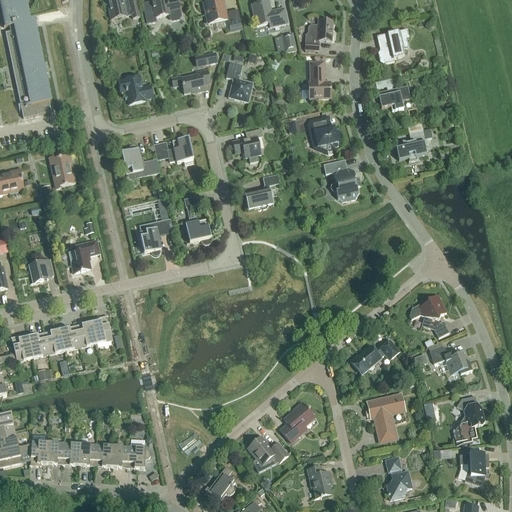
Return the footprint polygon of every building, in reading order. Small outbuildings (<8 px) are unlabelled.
[(31,29),(24,0),(0,0),(0,9),(4,29),(9,28),(10,33),(5,34),(23,120),(51,115),(33,28),(31,29)] [(140,19),(135,0),(134,0),(123,3),(122,0),(106,0),(111,22),(132,17),(133,21),(140,19)] [(155,19),(169,16),(169,20),(173,22),(179,21),(180,18),(179,11),(177,0),(166,3),(165,0),(150,0),(153,8),(152,8),(150,10),(151,13),(144,15),(146,26),(156,24),(155,19)] [(223,0),(203,5),(208,26),(227,22),(229,30),(241,28),(238,11),(226,14),(223,0)] [(271,13),(269,3),(251,7),(256,29),(269,26),(270,30),(288,26),(284,10),(271,13)] [(305,37),(305,45),(305,52),(319,53),(319,43),(331,43),(332,23),(329,23),(328,21),(323,21),(322,23),(318,22),(318,27),(310,27),(308,29),(308,35),(305,37)] [(393,61),(404,58),(402,50),(408,49),(406,40),(409,40),(407,31),(377,38),(380,52),(378,55),(380,64),(383,66),(394,63),(393,61)] [(284,55),(296,53),(292,35),(280,38),(284,55)] [(217,65),(214,54),(194,59),(196,70),(217,65)] [(228,100),(248,105),(253,85),(239,82),(242,68),(229,64),(226,80),(233,82),(228,100)] [(324,84),(324,71),(324,64),(310,64),(310,85),(308,85),(309,101),(331,100),(330,84),(324,84)] [(182,87),(184,96),(196,93),(197,95),(205,93),(203,86),(210,85),(207,72),(196,75),(196,77),(181,80),(181,79),(171,81),(173,89),(182,87)] [(142,90),(140,78),(123,82),(123,83),(118,84),(120,95),(126,94),(129,107),(146,103),(145,101),(153,100),(150,88),(142,90)] [(407,88),(377,95),(381,110),(391,108),(392,114),(403,111),(401,103),(410,101),(407,88)] [(317,146),(318,152),(328,157),(335,155),(334,149),(338,148),(340,144),(338,133),(335,134),(334,129),(327,131),(324,120),(311,123),(308,127),(313,147),(317,146)] [(241,142),(233,144),(235,156),(243,154),(245,160),(248,159),(250,165),(258,163),(257,157),(260,157),(257,140),(262,139),(260,131),(245,134),(247,142),(242,143),(241,142)] [(396,150),(399,163),(408,160),(409,164),(418,162),(417,159),(428,156),(424,141),(432,139),(431,131),(418,134),(420,142),(406,145),(407,148),(396,150)] [(174,152),(167,153),(170,164),(176,163),(177,165),(193,162),(188,140),(172,144),(174,152)] [(161,146),(154,148),(158,163),(165,161),(161,146)] [(138,151),(137,152),(137,151),(136,150),(135,149),(135,148),(134,148),(133,148),(132,148),(131,148),(130,149),(129,150),(128,151),(128,152),(128,153),(128,154),(121,155),(126,177),(128,176),(129,182),(159,175),(156,162),(141,165),(138,151)] [(52,176),(73,172),(70,158),(54,161),(54,159),(49,160),(52,176)] [(344,162),(323,167),(325,177),(330,176),(334,178),(336,185),(334,186),(332,187),(331,189),(330,191),(332,193),(334,194),(336,194),(337,201),(342,204),(355,201),(359,197),(357,190),(359,189),(357,180),(355,181),(353,174),(349,171),(347,171),(344,162)] [(22,171),(6,174),(11,195),(25,192),(21,176),(23,176),(22,171)] [(60,188),(76,185),(73,172),(52,176),(56,192),(61,191),(60,188)] [(0,197),(11,195),(6,174),(0,175),(0,197)] [(248,213),(273,207),(269,188),(280,186),(278,177),(262,180),(264,188),(262,191),(258,192),(256,195),(245,198),(248,213)] [(201,197),(183,201),(185,210),(203,206),(201,197)] [(211,241),(207,222),(196,224),(195,219),(189,221),(190,225),(185,227),(189,246),(201,243),(201,244),(202,244),(202,245),(203,246),(204,246),(205,247),(206,247),(207,247),(208,247),(209,246),(210,246),(210,245),(211,244),(211,243),(211,242),(211,241)] [(144,256),(151,254),(151,255),(152,256),(153,257),(154,257),(154,258),(155,258),(156,258),(157,258),(158,257),(159,256),(160,255),(160,254),(160,253),(160,252),(161,252),(158,238),(173,235),(170,222),(140,228),(141,234),(139,234),(144,256)] [(75,248),(76,252),(68,254),(70,266),(71,266),(73,276),(91,272),(88,259),(100,257),(97,243),(75,248)] [(53,278),(50,262),(29,267),(33,285),(48,282),(47,279),(53,278)] [(424,319),(421,328),(434,332),(438,341),(449,335),(443,324),(439,326),(438,323),(440,319),(446,315),(437,298),(427,303),(428,304),(420,309),(419,307),(412,311),(409,318),(411,322),(419,318),(424,319)] [(91,325),(96,346),(112,343),(107,318),(96,321),(97,323),(91,325)] [(80,350),(96,346),(91,325),(75,328),(80,350)] [(80,350),(75,328),(60,332),(64,353),(80,350)] [(60,332),(44,335),(49,357),(64,353),(60,332)] [(44,335),(28,339),(33,361),(49,357),(44,335)] [(11,341),(15,356),(17,363),(16,363),(17,364),(33,361),(28,339),(22,340),(22,338),(9,340),(10,341),(11,341)] [(361,377),(369,371),(371,371),(374,369),(374,366),(381,360),(385,357),(389,362),(399,354),(390,343),(380,351),(376,355),(370,348),(363,354),(364,354),(359,359),(358,357),(350,364),(361,377)] [(472,374),(468,365),(465,366),(463,361),(462,362),(459,353),(447,357),(444,349),(429,354),(434,366),(445,362),(451,378),(459,375),(460,378),(472,374)] [(15,356),(0,359),(0,366),(16,363),(17,363),(15,356)] [(418,365),(428,363),(427,356),(417,358),(418,365)] [(40,373),(42,381),(54,378),(52,370),(40,373)] [(17,385),(20,394),(26,393),(24,383),(17,385)] [(401,397),(397,398),(367,405),(369,413),(365,414),(367,420),(371,419),(371,421),(374,420),(380,446),(396,442),(390,416),(405,413),(401,397)] [(474,398),(461,401),(456,408),(463,413),(465,420),(459,429),(461,443),(455,445),(456,448),(472,445),(471,442),(476,441),(474,430),(476,430),(478,430),(478,429),(481,429),(484,424),(483,421),(479,418),(482,414),(480,413),(478,407),(476,406),(474,398)] [(280,433),(291,446),(307,432),(304,428),(314,419),(301,405),(293,412),(294,413),(284,422),(288,426),(280,433)] [(11,417),(0,419),(0,436),(14,433),(11,417)] [(0,453),(18,449),(14,433),(0,436),(0,453)] [(261,439),(248,450),(257,460),(252,464),(258,475),(278,464),(279,465),(288,458),(278,445),(271,451),(261,439)] [(31,453),(30,467),(28,467),(28,468),(41,468),(41,466),(47,466),(48,444),(31,443),(31,446),(32,446),(31,453)] [(63,467),(64,445),(48,444),(47,466),(63,467)] [(80,446),(64,445),(63,467),(79,468),(80,446)] [(19,456),(31,453),(32,446),(31,446),(18,449),(0,453),(0,470),(22,465),(19,456)] [(80,446),(79,468),(95,469),(97,447),(80,446)] [(113,448),(97,447),(95,469),(111,470),(113,448)] [(128,471),(129,449),(113,448),(111,470),(128,471)] [(129,449),(128,471),(144,472),(145,462),(146,462),(147,462),(148,461),(149,461),(149,460),(150,459),(150,458),(150,457),(150,456),(150,455),(150,454),(149,453),(148,453),(148,452),(147,452),(146,451),(145,451),(145,449),(129,449)] [(451,452),(438,453),(433,454),(434,462),(452,460),(451,452)] [(460,473),(458,480),(465,482),(464,484),(482,490),(486,478),(483,477),(485,470),(489,470),(488,456),(485,456),(485,454),(476,454),(469,455),(469,457),(459,457),(460,467),(460,473)] [(393,486),(386,488),(390,503),(405,499),(403,493),(412,491),(408,474),(401,475),(398,460),(385,463),(388,475),(390,475),(393,486)] [(322,476),(320,468),(307,472),(311,490),(313,490),(316,501),(332,498),(330,488),(332,487),(329,474),(322,476)] [(226,469),(209,491),(206,488),(203,492),(216,502),(217,500),(222,503),(225,498),(226,498),(227,498),(228,499),(229,499),(230,498),(231,498),(232,498),(232,497),(233,497),(234,496),(234,495),(234,494),(234,493),(234,492),(234,491),(233,490),(232,489),(235,485),(227,479),(232,473),(226,469)] [(259,511),(256,508),(261,505),(256,499),(239,511),(259,511)]
